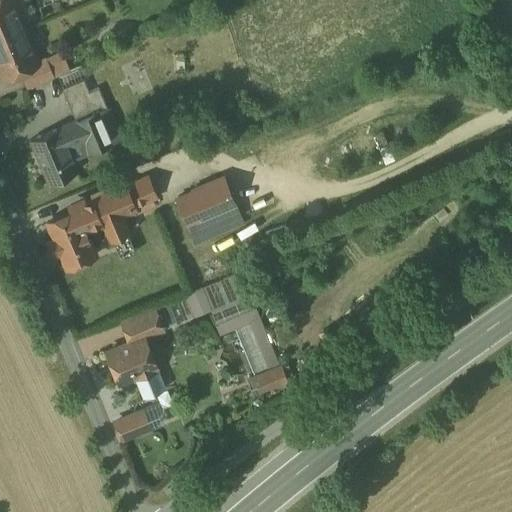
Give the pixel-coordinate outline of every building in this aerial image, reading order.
[(0,0),(0,39),(24,30),(11,0),(0,0)] [(24,30),(0,39),(0,67),(4,77),(21,70),(38,63),(37,61),(24,30)] [(45,58),(37,61),(38,63),(21,70),(27,87),(82,64),(81,63),(53,75),(45,58)] [(89,91),(83,78),(62,87),(76,120),(107,107),(98,87),(89,91)] [(76,120),(59,127),(67,148),(71,158),(120,137),(107,107),(76,120)] [(30,140),(39,160),(67,148),(59,127),(30,140)] [(389,132),(377,135),(383,161),(395,158),(389,132)] [(71,158),(67,148),(39,160),(49,183),(77,171),(71,158)] [(149,174),(124,185),(134,208),(159,198),(149,174)] [(223,177),(193,190),(205,218),(235,206),(223,177)] [(124,185),(71,208),(73,212),(77,210),(85,229),(103,221),(110,237),(127,229),(121,214),(134,208),(124,185)] [(179,186),(164,193),(174,217),(190,211),(179,186)] [(73,212),(47,223),(54,240),(48,243),(54,255),(59,253),(66,268),(96,256),(85,229),(77,210),(73,212)] [(280,368),(241,273),(187,295),(196,317),(210,311),(220,335),(235,329),(255,378),(263,375),(280,368)] [(187,295),(154,308),(163,330),(196,317),(187,295)] [(154,308),(122,321),(130,342),(144,336),(144,338),(163,330),(154,308)] [(130,342),(107,352),(119,382),(134,375),(136,379),(158,370),(144,338),(144,336),(130,342)] [(280,368),(263,375),(268,388),(285,381),(280,368)] [(158,370),(136,379),(143,398),(165,389),(158,370)] [(142,411),(116,422),(123,440),(150,429),(142,411)]
